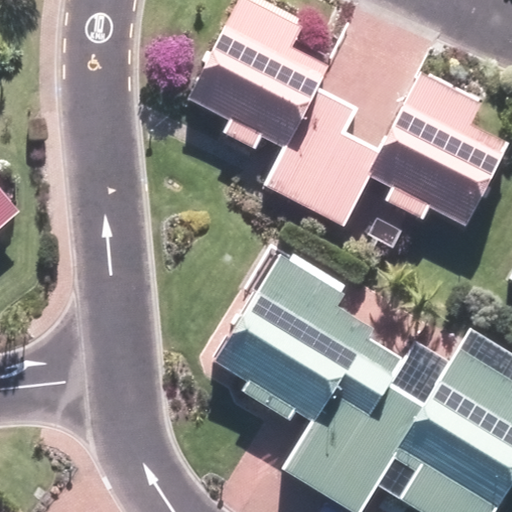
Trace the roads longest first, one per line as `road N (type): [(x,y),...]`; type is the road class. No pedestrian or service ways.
road 1 (residential): [(121,379),(98,0)]
road 2 (residential): [(177,511),(139,458),(121,379)]
road 3 (residential): [(0,388),(121,379)]
